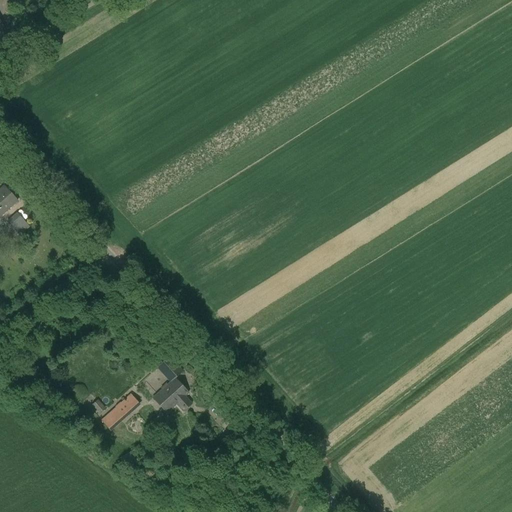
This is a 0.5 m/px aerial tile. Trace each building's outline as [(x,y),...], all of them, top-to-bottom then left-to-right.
[(4,186),(0,189),(0,217),(18,201),(4,186)] [(19,236),(29,227),(17,213),(7,222),(19,236)] [(173,381),(157,395),(154,399),(166,413),(177,404),(183,411),(192,403),(185,396),(188,393),(175,379),(183,371),(169,357),(159,366),(173,381)] [(131,395),(101,421),(110,431),(139,405),(131,395)] [(92,405),(99,414),(105,409),(98,400),(92,405)] [(139,463),(134,453),(123,459),(128,468),(139,463)]
